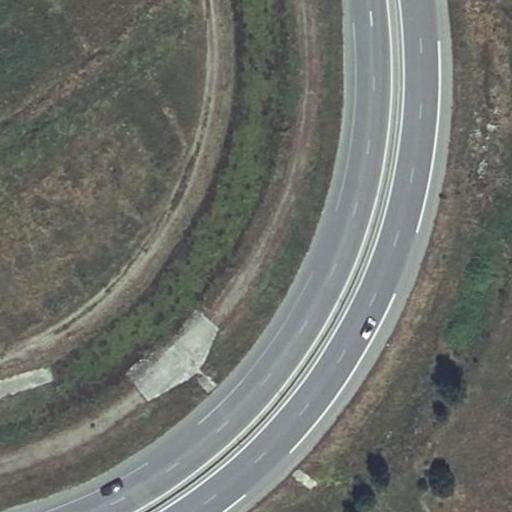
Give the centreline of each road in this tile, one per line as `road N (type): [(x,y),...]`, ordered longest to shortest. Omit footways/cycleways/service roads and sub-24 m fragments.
road 1 (secondary): [(361,0),(365,57),(339,229),(283,350),(199,443),(96,511)]
road 2 (secondary): [(186,511),(227,480),(332,365),(395,236),(416,0)]
